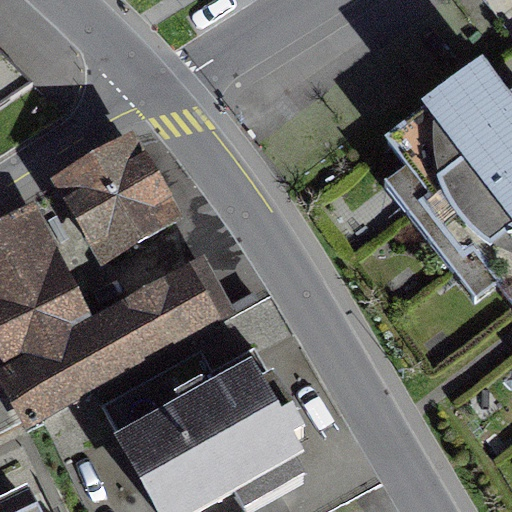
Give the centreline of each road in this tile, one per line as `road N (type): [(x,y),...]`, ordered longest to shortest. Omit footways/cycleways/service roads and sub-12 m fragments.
road 1 (residential): [(431,511),(293,275),(157,92)]
road 2 (residential): [(157,92),(0,185)]
road 3 (unclassified): [(307,0),(157,92)]
road 4 (residential): [(157,92),(65,0)]
